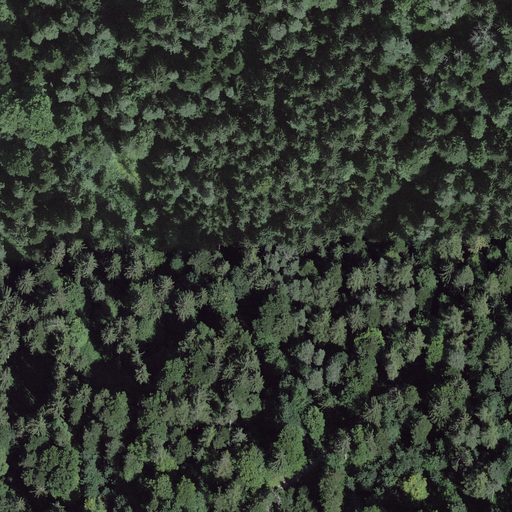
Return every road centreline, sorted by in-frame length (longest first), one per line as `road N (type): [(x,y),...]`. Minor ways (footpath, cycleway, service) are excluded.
road 1 (track): [(247,511),(511,298)]
road 2 (track): [(288,0),(180,40),(0,78)]
